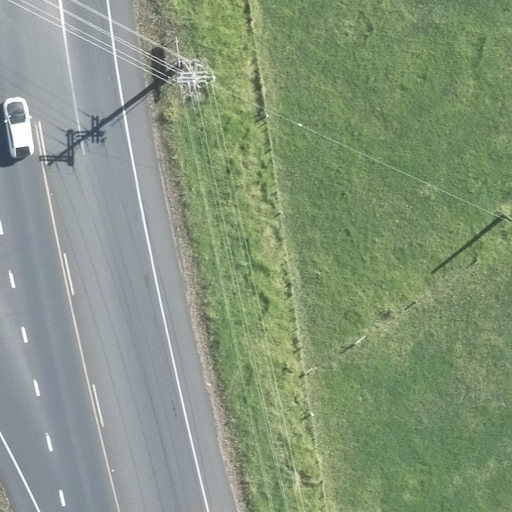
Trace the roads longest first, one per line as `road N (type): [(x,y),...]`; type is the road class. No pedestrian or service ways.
road 1 (secondary): [(42,162),(123,511)]
road 2 (secondary): [(16,0),(42,162)]
